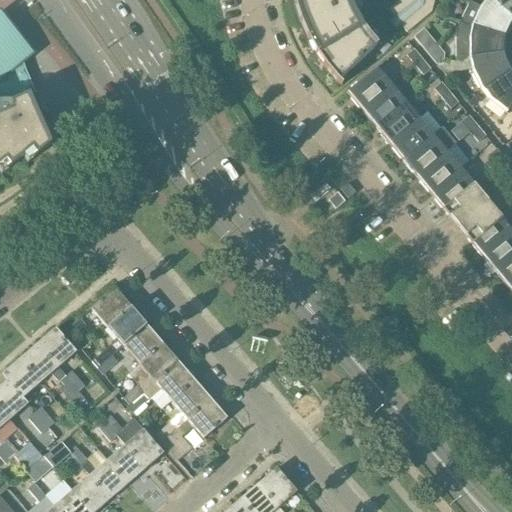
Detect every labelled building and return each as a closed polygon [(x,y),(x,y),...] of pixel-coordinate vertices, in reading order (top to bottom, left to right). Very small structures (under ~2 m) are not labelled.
[(292,0),(294,6),(300,23),(307,39),(316,55),(326,70),(337,83),(338,84),(374,50),(365,40),(357,29),(351,17),(346,6),(344,0),(292,0)] [(431,15),(435,0),(400,0),(388,10),(395,18),(390,22),(396,29),(401,26),(408,34),(431,15)] [(471,28),(506,38),(511,28),(511,26),(511,21),(489,0),(486,0),(480,8),(469,3),(460,24),(471,28)] [(511,0),(489,0),(511,21),(511,0)] [(456,63),(469,61),(505,55),(505,44),(506,40),(506,38),(471,28),(460,24),(459,24),(456,37),(456,63)] [(35,95),(36,94),(26,71),(23,57),(23,56),(23,54),(22,51),(21,48),(20,46),(19,43),(17,41),(15,38),(13,36),(11,35),(9,33),(6,32),(4,31),(4,29),(0,28),(0,174),(1,176),(10,169),(12,168),(12,167),(23,158),(28,164),(36,157),(37,158),(39,156),(38,156),(50,146),(29,97),(34,94),(35,95)] [(429,40),(422,31),(413,38),(420,47),(429,40)] [(410,71),(416,67),(422,62),(413,51),(407,56),(409,59),(404,63),(410,71)] [(481,91),(511,71),(506,61),(505,57),(505,55),(469,61),(469,62),(471,72),(481,91)] [(422,62),(416,67),(424,77),(430,72),(422,62)] [(346,94),(361,112),(391,87),(376,69),(346,94)] [(511,71),(481,91),(481,92),(488,101),(506,115),(511,104),(511,72),(511,71)] [(434,89),(443,100),(450,95),(441,84),(434,89)] [(404,104),(391,87),(361,112),(374,128),(404,104)] [(484,101),(478,93),(468,100),(474,109),(484,101)] [(450,95),(443,100),(452,111),(458,105),(450,95)] [(374,128),(388,145),(418,120),(404,104),(374,128)] [(477,128),(468,117),(462,123),(471,134),(477,128)] [(432,137),(418,120),(388,145),(402,162),(432,137)] [(477,128),(471,134),(479,144),(485,138),(477,128)] [(432,137),(402,162),(416,178),(446,154),(456,145),(442,129),(432,137)] [(504,161),(495,150),(489,156),(498,167),(504,161)] [(459,170),(446,154),(416,178),(429,195),(459,170)] [(473,187),(459,170),(429,195),(443,211),(442,211),(443,212),(473,187)] [(348,186),(340,192),(348,202),(356,195),(348,186)] [(487,204),(480,195),(478,193),(473,187),(443,212),(448,218),(450,220),(457,229),(487,204)] [(328,201),(336,211),(345,203),(338,194),(329,201),(328,201)] [(499,218),(496,215),(495,214),(487,204),(457,229),(465,239),(466,240),(471,246),(511,212),(509,209),(499,218)] [(472,246),(485,262),(511,239),(511,212),(471,246),(472,247),(472,246)] [(511,239),(485,262),(499,279),(511,267),(511,239)] [(511,294),(511,267),(499,279),(511,294)] [(128,300),(122,297),(115,289),(91,310),(108,329),(132,309),(130,307),(128,300)] [(108,329),(118,341),(92,363),(98,371),(113,358),(124,348),(148,328),(141,320),(138,312),(133,310),(132,309),(108,329)] [(65,332),(71,339),(85,327),(80,320),(65,332)] [(124,348),(140,366),(164,346),(162,344),(160,337),(154,335),(148,328),(124,348)] [(38,346),(58,369),(76,354),(61,336),(56,330),(38,346)] [(38,346),(20,361),(40,385),(51,375),(78,406),(85,400),(79,393),(66,378),(58,369),(38,346)] [(180,364),(173,356),(170,349),(165,347),(164,346),(140,366),(128,376),(139,388),(124,400),(130,407),(155,385),(180,364)] [(118,364),(113,358),(98,371),(103,376),(118,364)] [(20,361),(2,377),(22,400),(40,385),(20,361)] [(186,372),(180,364),(155,385),(130,407),(135,413),(150,401),(160,391),(172,404),(196,383),(195,381),(192,374),(186,372)] [(72,373),(66,378),(79,393),(85,387),(72,373)] [(28,406),(22,400),(2,377),(7,382),(0,388),(0,412),(9,423),(10,422),(28,406)] [(202,386),(197,384),(196,383),(172,404),(187,422),(212,401),(205,394),(202,386)] [(187,422),(176,432),(162,444),(178,462),(192,450),(182,438),(193,429),(204,441),(228,420),(226,418),(223,410),(218,408),(212,401),(187,422)] [(35,415),(47,429),(54,424),(41,409),(35,415)] [(96,413),(105,424),(117,438),(124,432),(111,418),(111,419),(102,409),(96,413)] [(0,430),(9,423),(0,412),(0,430)] [(41,435),(47,429),(35,415),(28,420),(41,435)] [(111,444),(117,438),(105,424),(98,429),(111,444)] [(162,444),(176,432),(170,425),(156,438),(162,444)] [(125,448),(146,472),(164,456),(144,432),(125,448)] [(6,439),(0,444),(0,445),(13,459),(19,454),(6,439)] [(0,459),(5,466),(13,459),(0,445),(0,459)] [(70,454),(82,468),(83,467),(89,462),(76,448),(70,453),(70,454)] [(128,487),(146,472),(125,448),(108,463),(128,487)] [(90,478),(111,502),(128,487),(108,463),(97,472),(89,462),(83,467),(82,468),(90,478)] [(27,472),(36,483),(40,479),(47,474),(37,463),(27,472)] [(259,485),(279,509),(296,494),(297,494),(276,470),(259,485)] [(88,511),(99,511),(111,502),(90,478),(72,493),(88,511)] [(39,505),(47,499),(34,484),(27,490),(39,505)] [(250,511),(275,511),(279,509),(259,485),(241,501),(250,511)] [(88,511),(72,493),(55,508),(58,511),(88,511)] [(228,511),(250,511),(241,501),(228,511)]
